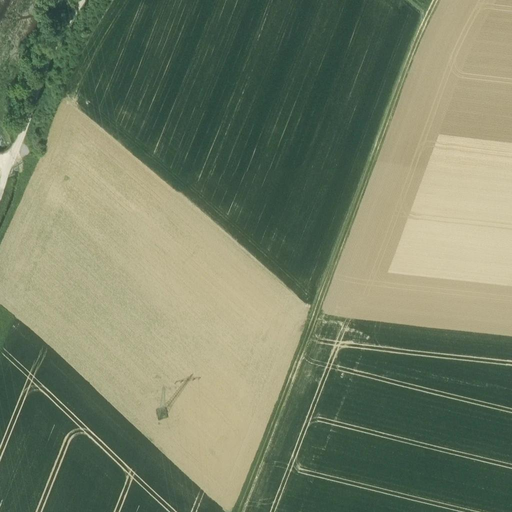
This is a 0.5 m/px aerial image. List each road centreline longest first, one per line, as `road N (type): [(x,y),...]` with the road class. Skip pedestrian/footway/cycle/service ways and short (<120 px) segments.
road 1 (track): [(238,511),(435,0)]
road 2 (track): [(83,0),(52,47),(0,192)]
